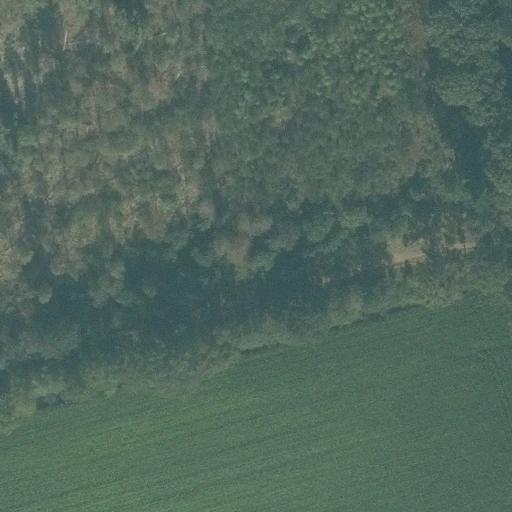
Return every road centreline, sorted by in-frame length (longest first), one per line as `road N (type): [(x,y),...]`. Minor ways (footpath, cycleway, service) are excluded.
road 1 (track): [(511,220),(0,358)]
road 2 (track): [(462,0),(511,148)]
